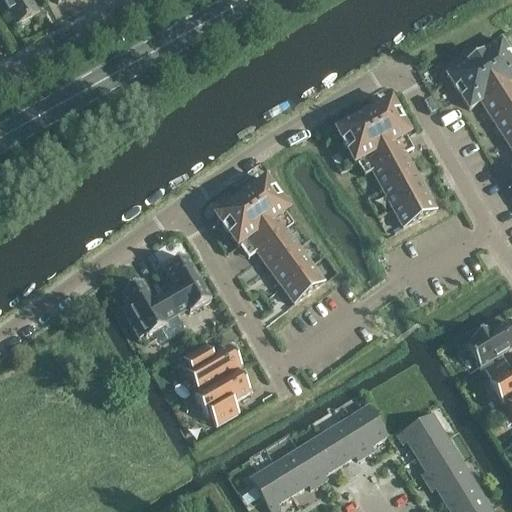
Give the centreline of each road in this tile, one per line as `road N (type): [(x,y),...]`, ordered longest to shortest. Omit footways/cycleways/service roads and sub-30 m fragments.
road 1 (residential): [(491,230),(277,369),(178,208)]
road 2 (primary): [(243,0),(0,137)]
road 3 (residential): [(396,65),(178,208)]
road 4 (residential): [(178,208),(0,337)]
road 5 (residential): [(396,65),(491,230)]
road 6 (residential): [(0,85),(154,0)]
